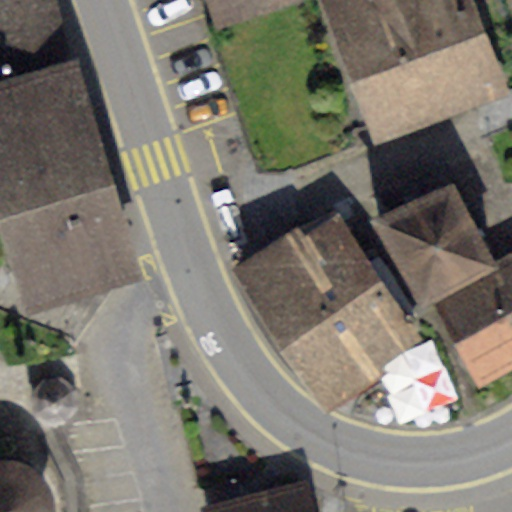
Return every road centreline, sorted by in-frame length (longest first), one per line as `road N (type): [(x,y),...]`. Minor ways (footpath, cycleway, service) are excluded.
road 1 (primary): [(197,281),(246,375),(269,401),(334,445),(414,461),(482,452),(511,439)]
road 2 (primary): [(101,0),(197,281)]
road 3 (residential): [(165,511),(108,339),(118,317),(197,281)]
